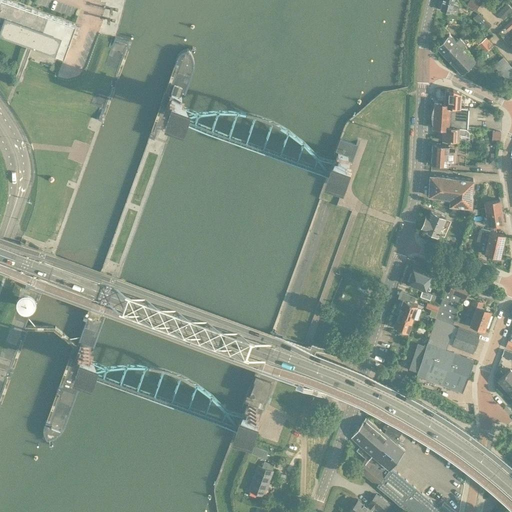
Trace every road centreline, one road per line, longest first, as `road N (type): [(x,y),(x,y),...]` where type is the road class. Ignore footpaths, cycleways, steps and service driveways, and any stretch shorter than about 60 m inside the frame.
road 1 (primary): [(511,486),(434,426),(372,392),(0,255)]
road 2 (tertiary): [(511,470),(442,417),(376,383),(0,240)]
road 3 (unclassified): [(402,244),(414,195),(423,67)]
road 4 (unclassified): [(363,365),(314,511)]
road 5 (tertiary): [(0,247),(18,180),(0,123)]
road 6 (unclassified): [(363,365),(402,244)]
